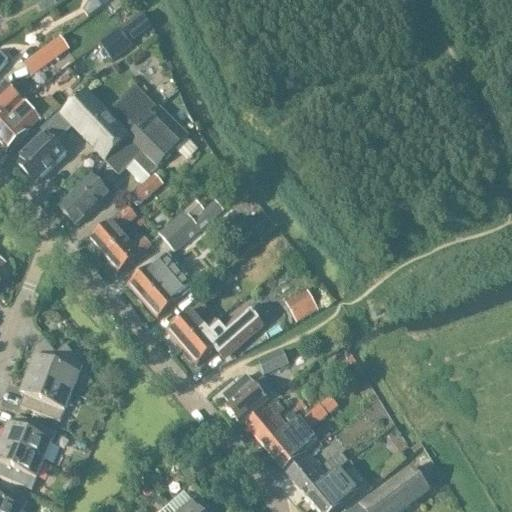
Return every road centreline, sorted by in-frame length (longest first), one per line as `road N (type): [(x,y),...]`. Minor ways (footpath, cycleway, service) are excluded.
road 1 (tertiary): [(275,511),(120,314),(47,236)]
road 2 (residential): [(0,357),(47,236)]
